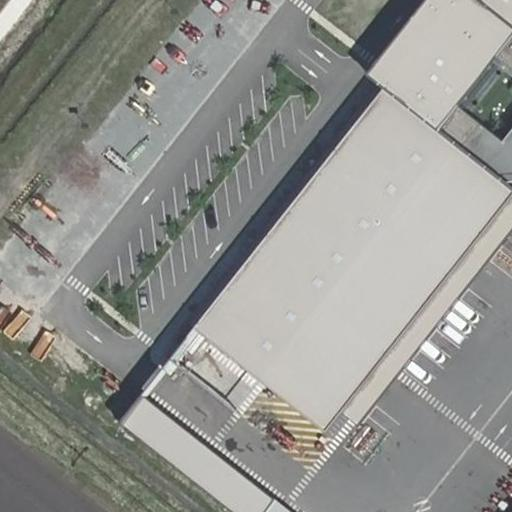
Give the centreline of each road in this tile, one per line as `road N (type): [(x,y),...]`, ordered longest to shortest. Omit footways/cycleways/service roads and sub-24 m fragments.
road 1 (unknown): [(308,0),(78,317),(65,352),(108,395),(120,394),(200,306),(434,0)]
road 2 (unknown): [(511,360),(393,496)]
